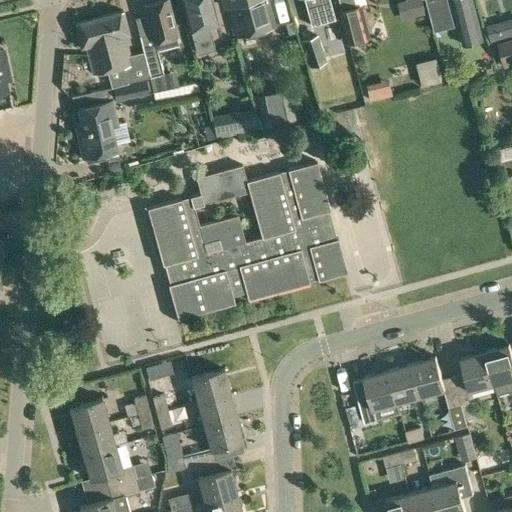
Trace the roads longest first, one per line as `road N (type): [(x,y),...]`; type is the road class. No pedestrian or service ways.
road 1 (residential): [(9,511),(52,0)]
road 2 (residential): [(511,294),(312,351),(289,374),(280,401),(285,511)]
